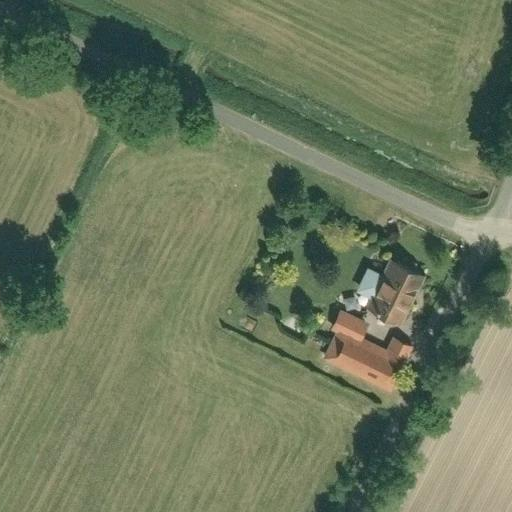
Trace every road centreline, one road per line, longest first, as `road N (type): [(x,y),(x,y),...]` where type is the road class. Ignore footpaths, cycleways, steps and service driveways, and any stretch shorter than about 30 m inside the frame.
road 1 (residential): [(0,11),(408,203),(491,233)]
road 2 (residential): [(355,511),(491,233)]
